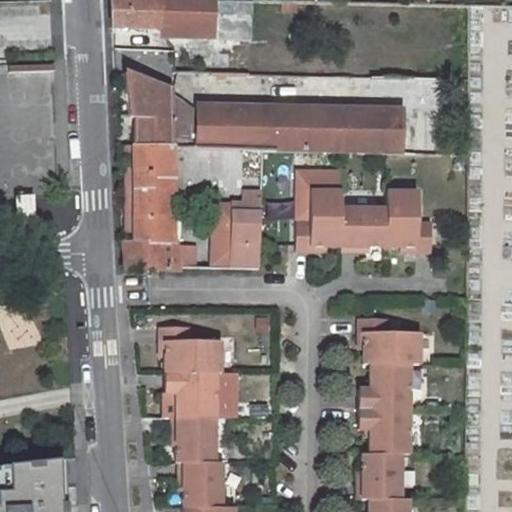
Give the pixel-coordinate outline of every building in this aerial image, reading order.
[(114,0),(115,28),(162,29),(162,0),(114,0)] [(190,0),(162,0),(162,29),(190,37),(190,0)] [(210,0),(190,0),(190,37),(213,38),(214,18),(252,20),(252,1),(211,0),(210,0)] [(34,66),(37,186),(57,185),(53,66),(34,66)] [(238,149),(414,153),(415,107),(436,107),(436,79),(371,77),(370,106),(207,102),(197,102),(196,138),(173,137),(173,89),(125,72),(123,74),(131,146),(133,146),(173,147),(238,149)] [(207,102),(173,89),(173,137),(196,138),(197,102),(207,102)] [(173,147),(133,146),(134,243),(134,265),(172,267),(173,189),(173,147)] [(237,188),(238,149),(173,147),(173,189),(237,189),(237,188)] [(237,189),(237,202),(258,202),(258,188),(237,188),(237,189)] [(325,246),(339,246),(339,207),(339,190),(308,190),(308,221),(294,221),(294,251),(309,250),(309,245),(325,246)] [(385,207),(385,246),(399,246),(415,246),(415,251),(430,251),(430,222),(416,222),(417,190),(385,190),(385,207)] [(33,216),(33,197),(17,196),(17,215),(33,216)] [(231,202),(230,242),(257,243),(258,202),(237,202),(231,202)] [(385,246),(385,207),(339,207),(339,246),(368,246),(385,246)] [(363,347),(363,363),(370,363),(409,364),(419,364),(419,333),(388,332),(388,319),(358,318),(358,332),(363,332),(363,347)] [(164,360),(164,373),(216,374),(220,374),(220,342),(189,342),(189,329),(160,329),(160,344),(165,343),(164,360)] [(358,388),(358,409),(409,409),(409,364),(370,363),(370,380),(369,388),(365,388),(358,388)] [(216,374),(164,373),(164,394),(171,394),(176,394),(176,402),(176,419),(215,419),(216,374)] [(409,409),(358,409),(358,429),(365,429),(369,429),(369,437),(369,454),(400,454),(408,454),(409,409)] [(215,419),(176,419),(175,447),(175,464),(179,464),(183,464),(214,464),(215,419)] [(361,471),(361,499),(368,499),(400,500),(400,454),(369,454),(361,454),(361,471)] [(63,511),(61,461),(0,467),(0,511),(63,511)] [(214,464),(183,464),(183,492),(183,509),(222,509),(222,464),(214,464)] [(407,511),(408,500),(400,500),(368,499),(367,511),(407,511)]
